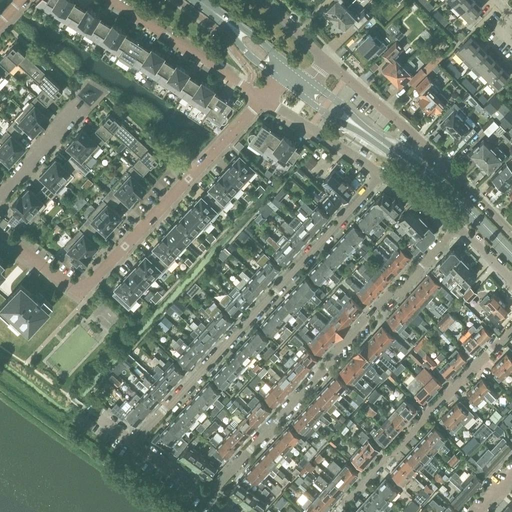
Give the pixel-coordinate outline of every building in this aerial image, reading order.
[(55,16),(64,0),(47,0),(46,0),(40,0),(36,5),(55,16)] [(67,24),(79,6),(73,2),(73,0),(64,0),(55,16),(67,24)] [(334,20),(346,7),(340,1),(341,0),(335,0),(325,10),(329,15),(329,16),(331,19),(333,19),(334,20)] [(427,0),(423,4),(429,10),(433,6),(427,0)] [(473,0),(458,0),(453,5),(461,13),(473,0)] [(481,8),(473,0),(461,13),(469,20),(465,24),(470,28),(482,17),(477,12),(481,8)] [(80,32),(93,12),(87,8),(86,10),(79,6),(67,24),(80,32)] [(346,7),(334,20),(335,21),(335,23),(337,25),(339,25),(343,29),(350,22),(358,30),(372,16),(364,8),(355,17),(346,7)] [(439,19),(443,15),(437,10),(433,14),(439,19)] [(93,40),(105,22),(98,17),(100,15),(93,12),(80,32),(93,40)] [(443,15),(439,19),(444,25),(448,21),(443,15)] [(106,48),(119,27),(113,24),(112,26),(105,22),(93,40),(106,48)] [(404,34),(393,22),(387,27),(399,39),(404,34)] [(119,56),(131,37),(124,33),(125,31),(119,27),(106,48),(119,56)] [(373,38),(372,36),(369,34),(358,44),(368,54),(373,49),(378,54),(386,46),(376,35),(373,38)] [(132,64),(144,46),(137,41),(131,37),(119,56),(132,64)] [(463,60),(479,45),(471,37),(455,52),(463,60)] [(391,78),(403,66),(399,61),(401,59),(397,54),(403,48),(396,41),(382,54),(389,61),(382,68),(386,73),(386,74),(388,76),(390,76),(391,78)] [(0,59),(0,63),(9,72),(17,63),(30,75),(38,67),(14,44),(13,45),(9,49),(10,49),(0,59)] [(479,45),(466,57),(474,65),(486,52),(479,45)] [(145,73),(158,52),(152,48),(150,50),(144,46),(132,64),(145,73)] [(157,81),(169,62),(162,58),(164,56),(158,52),(145,73),(157,81)] [(486,52),(474,65),(471,68),(478,75),(481,72),(494,60),(486,52)] [(403,66),(391,78),(392,79),(392,80),(394,82),(396,82),(400,87),(412,75),(408,71),(415,65),(409,59),(403,66)] [(494,60),(481,72),(489,80),(501,67),(494,60)] [(170,89),(183,69),(177,64),(176,67),(169,62),(157,81),(170,89)] [(436,62),(431,67),(435,71),(440,66),(436,62)] [(452,71),(456,67),(450,62),(446,66),(452,71)] [(9,72),(0,63),(0,81),(4,77),(9,72)] [(36,96),(46,106),(58,94),(59,94),(62,90),(62,89),(38,67),(30,75),(43,88),(36,96)] [(456,67),(452,71),(457,77),(461,73),(456,67)] [(489,80),(486,83),(494,91),(509,75),(501,67),(489,80)] [(421,68),(408,81),(413,86),(426,73),(421,68)] [(183,97),(194,79),(187,74),(189,72),(183,69),(170,89),(183,97)] [(440,91),(441,90),(433,82),(433,81),(427,75),(416,87),(421,92),(419,95),(421,97),(418,101),(424,107),(440,91)] [(460,82),(455,77),(450,81),(455,86),(460,82)] [(467,87),(471,83),(465,77),(461,81),(467,87)] [(195,106),(208,85),(202,81),(201,83),(194,79),(183,97),(195,106)] [(471,83),(467,87),(473,92),(477,88),(471,83)] [(208,114),(220,96),(212,91),(214,89),(208,85),(195,106),(208,114)] [(466,90),(459,97),(464,101),(471,94),(466,90)] [(440,91),(424,107),(430,114),(434,111),(436,113),(446,103),(446,102),(449,100),(440,91)] [(483,103),(487,99),(482,93),(478,97),(483,103)] [(491,113),(503,101),(496,93),(484,106),(491,113)] [(46,106),(36,96),(31,101),(22,110),(41,127),(42,125),(43,126),(46,123),(46,122),(49,118),(42,111),(46,106)] [(220,96),(208,114),(220,122),(221,122),(222,123),(223,122),(225,122),(226,121),(227,121),(227,120),(227,119),(228,119),(228,118),(228,117),(227,116),(227,115),(226,115),(226,114),(225,114),(232,104),(220,96)] [(450,131),(467,114),(455,102),(441,117),(444,120),(440,124),(445,128),(446,127),(450,131)] [(478,102),(474,106),(482,115),(486,111),(478,102)] [(510,108),(507,105),(496,117),(499,119),(498,120),(505,127),(511,120),(511,109),(510,107),(510,108)] [(10,124),(21,134),(26,129),(33,136),(40,127),(41,127),(22,110),(14,119),(15,119),(10,124)] [(94,131),(105,141),(113,132),(126,145),(135,136),(110,113),(109,114),(105,118),(106,118),(94,131)] [(476,123),(467,114),(450,131),(454,135),(453,136),(458,141),(476,123)] [(482,128),(488,134),(499,124),(492,118),(482,128)] [(262,150),(275,133),(269,128),(262,123),(256,133),(254,133),(253,132),(252,132),(251,132),(250,133),(249,133),(249,134),(248,135),(248,136),(247,137),(247,138),(248,138),(248,139),(248,140),(249,141),(262,150)] [(21,134),(10,124),(5,130),(7,131),(0,138),(0,140),(17,156),(25,147),(16,139),(21,134)] [(475,126),(466,135),(470,139),(479,131),(475,126)] [(105,141),(94,131),(90,136),(82,129),(79,133),(78,132),(74,135),(75,136),(74,138),(92,155),(101,146),(100,146),(105,141)] [(275,133),(262,150),(275,159),(289,140),(284,136),(283,138),(275,133)] [(132,166),(143,175),(154,163),(155,163),(158,159),(159,158),(135,136),(126,145),(140,157),(132,166)] [(84,164),(92,155),(74,138),(68,145),(75,151),(68,159),(78,169),(84,163),(84,164)] [(9,165),(17,156),(0,140),(0,160),(2,159),(9,165)] [(289,140),(275,159),(287,169),(300,151),(292,145),(294,143),(289,140)] [(478,163),(492,149),(483,140),(469,153),(478,163)] [(492,149),(478,163),(481,165),(488,172),(501,159),(492,149)] [(310,155),(302,163),(310,170),(317,162),(310,155)] [(233,162),(231,164),(239,171),(246,178),(254,170),(239,156),(233,162)] [(498,183),(511,168),(511,156),(492,177),(498,183)] [(73,175),(78,169),(68,159),(62,165),(55,159),(47,167),(65,184),(73,176),(73,175)] [(224,172),(239,186),(246,178),(239,171),(231,164),(229,166),(230,166),(224,172)] [(143,175),(132,166),(127,171),(127,170),(119,179),(137,196),(139,195),(139,196),(143,192),(142,191),(145,187),(138,181),(143,175)] [(46,183),(41,189),(51,198),(56,193),(57,193),(65,184),(47,167),(39,176),(46,183)] [(295,172),(301,177),(304,174),(298,168),(295,172)] [(511,168),(498,183),(504,189),(511,180),(511,168)] [(332,189),(343,177),(342,176),(342,173),(339,170),(337,171),(335,169),(321,184),(326,189),(329,186),(332,189)] [(268,170),(265,174),(269,178),(273,173),(268,170)] [(239,186),(224,172),(219,178),(218,178),(216,180),(218,181),(231,194),(233,196),(241,188),(239,186)] [(352,180),(346,174),(333,188),(345,199),(354,188),(349,183),(352,180)] [(107,193),(117,203),(122,198),(129,205),(137,196),(137,197),(137,196),(119,179),(111,188),(111,189),(107,193)] [(206,194),(223,209),(230,201),(228,198),(231,194),(218,181),(216,180),(214,182),(215,182),(209,188),(210,190),(206,194)] [(257,188),(262,192),(265,189),(260,184),(257,188)] [(332,189),(329,186),(325,190),(328,193),(327,195),(339,205),(345,199),(333,188),(332,189)] [(20,196),(20,197),(38,214),(46,205),(46,204),(51,198),(41,189),(35,195),(28,188),(20,197),(20,196)] [(262,192),(257,188),(253,191),(258,196),(262,192)] [(275,196),(279,201),(286,193),(282,189),(275,196)] [(339,205),(327,195),(322,190),(319,194),(314,190),(311,193),(311,195),(318,201),(319,199),(333,212),(339,205)] [(388,197),(384,192),(381,195),(375,200),(387,211),(386,212),(389,215),(391,217),(400,207),(402,208),(404,205),(398,200),(397,201),(394,198),(393,198),(389,195),(388,197)] [(117,203),(107,193),(102,199),(103,200),(95,208),(113,225),(121,217),(113,208),(117,203)] [(248,202),(252,198),(247,193),(243,197),(248,202)] [(223,209),(206,194),(202,198),(201,197),(195,203),(193,205),(208,219),(212,215),(215,217),(223,209)] [(275,211),(282,203),(273,195),(266,203),(275,211)] [(7,221),(17,229),(26,219),(30,223),(38,214),(20,197),(12,205),(15,209),(13,211),(15,213),(7,221)] [(369,207),(380,218),(383,215),(387,218),(389,215),(386,212),(387,211),(375,200),(369,207)] [(300,205),(300,206),(320,225),(328,216),(317,206),(313,210),(304,201),(300,205)] [(186,213),(200,227),(204,230),(211,222),(208,219),(193,205),(191,207),(186,213)] [(309,214),(300,206),(297,209),(305,216),(301,220),(313,232),(320,225),(309,214)] [(380,218),(369,207),(363,214),(378,228),(381,225),(377,221),(380,218)] [(400,232),(417,213),(410,207),(398,220),(402,224),(397,229),(400,232)] [(88,218),(83,223),(94,233),(98,228),(105,234),(113,225),(95,208),(87,217),(88,218)] [(200,227),(186,213),(180,219),(180,218),(178,221),(185,227),(193,234),(200,227)] [(261,213),(254,220),(260,225),(267,218),(261,213)] [(417,213),(400,232),(402,235),(407,229),(411,233),(423,219),(417,213)] [(378,228),(363,214),(357,220),(368,231),(372,227),(376,230),(378,228)] [(280,216),(277,219),(291,234),(287,238),(299,248),(306,240),(288,224),(280,216)] [(306,240),(313,232),(301,220),(296,216),(288,224),(306,240)] [(423,219),(411,233),(413,236),(409,241),(412,244),(416,239),(428,225),(423,219)] [(185,227),(178,221),(176,223),(177,223),(169,231),(176,238),(178,236),(185,243),(193,234),(185,227)] [(79,230),(72,238),(90,255),(91,255),(90,254),(98,246),(89,238),(94,233),(83,223),(78,228),(79,230)] [(247,225),(244,229),(250,234),(253,231),(247,225)] [(345,233),(356,244),(365,251),(368,247),(360,240),(364,235),(353,225),(345,233)] [(412,244),(408,248),(415,254),(434,233),(434,230),(428,225),(416,239),(412,244)] [(383,232),(379,228),(374,233),(378,237),(383,232)] [(163,237),(161,239),(176,253),(185,243),(178,236),(176,238),(169,231),(163,237)] [(242,231),(238,235),(244,241),(248,237),(242,231)] [(365,251),(356,244),(345,233),(338,241),(349,252),(353,247),(361,255),(365,251)] [(283,234),(276,241),(292,256),(299,248),(287,238),(283,234)] [(276,241),(270,235),(266,239),(275,247),(271,252),(284,264),(292,256),(276,241)] [(391,254),(403,265),(410,258),(398,246),(398,247),(386,236),(383,239),(395,250),(391,254)] [(67,250),(59,259),(69,266),(74,261),(76,263),(78,261),(82,264),(90,255),(72,238),(63,247),(67,250)] [(176,253),(161,239),(159,241),(153,248),(155,249),(151,253),(155,257),(167,268),(175,260),(172,257),(176,253)] [(331,249),(342,260),(344,258),(349,252),(338,241),(331,249)] [(202,242),(198,246),(203,251),(207,247),(202,242)] [(231,243),(227,248),(232,253),(236,248),(231,243)] [(384,262),(397,273),(403,265),(391,254),(387,259),(375,248),(372,251),(377,255),(384,262)] [(223,249),(218,255),(223,260),(228,254),(223,249)] [(323,257),(335,267),(342,260),(331,249),(323,257)] [(450,250),(432,270),(433,270),(439,275),(438,277),(444,283),(447,280),(453,274),(464,261),(453,250),(450,250)] [(139,262),(137,264),(149,275),(152,278),(156,274),(159,277),(167,268),(155,257),(151,253),(147,257),(145,256),(140,262),(139,262)] [(263,253),(256,261),(261,266),(272,276),(280,268),(275,264),(276,263),(268,255),(267,256),(263,253)] [(377,269),(390,280),(397,273),(384,262),(377,255),(374,258),(381,265),(377,269)] [(188,257),(184,261),(189,266),(193,262),(188,257)] [(335,267),(323,257),(316,265),(327,275),(333,280),(335,283),(340,278),(331,271),(335,267)] [(217,260),(213,264),(218,269),(222,265),(217,260)] [(454,285),(470,267),(464,261),(453,274),(447,280),(444,283),(447,286),(450,283),(453,286),(453,285),(454,285)] [(219,270),(218,269),(213,264),(212,263),(207,268),(214,274),(219,270)] [(363,263),(360,266),(383,288),(390,280),(377,269),(373,273),(363,263)] [(136,266),(130,272),(142,283),(145,286),(152,278),(149,275),(137,264),(135,266),(136,266)] [(327,275),(316,265),(309,273),(320,283),(327,275)] [(254,274),(265,284),(272,276),(261,266),(254,274)] [(383,288),(360,266),(357,269),(367,280),(364,284),(376,295),(383,288)] [(470,267),(454,285),(450,289),(458,297),(462,293),(457,288),(461,283),(464,287),(476,274),(470,267)] [(265,284),(254,274),(250,278),(242,270),(238,274),(242,277),(242,278),(258,292),(265,284)] [(124,278),(122,280),(135,291),(137,294),(145,286),(142,283),(130,272),(125,278),(124,278)] [(451,302),(454,298),(428,274),(421,282),(428,289),(433,293),(437,289),(451,302)] [(305,277),(297,285),(309,295),(313,299),(317,303),(321,300),(312,292),(316,287),(305,277)] [(258,292),(242,278),(235,285),(251,300),(258,292)] [(376,295),(364,284),(360,288),(349,278),(346,282),(357,291),(369,303),(376,295)] [(112,294),(128,309),(137,301),(134,298),(137,294),(135,291),(122,280),(121,282),(115,288),(117,290),(112,294)] [(421,282),(414,289),(422,296),(426,300),(434,307),(435,306),(442,313),(447,307),(442,302),(438,305),(429,297),(433,293),(428,289),(421,282)] [(32,295),(21,284),(0,306),(0,311),(26,335),(52,306),(41,296),(36,291),(32,295)] [(196,285),(189,292),(193,297),(200,289),(196,285)] [(251,300),(235,285),(228,293),(243,308),(251,300)] [(309,295),(297,285),(290,293),(301,303),(309,295)] [(470,287),(462,295),(469,302),(477,294),(470,287)] [(407,297),(419,308),(424,303),(438,317),(441,314),(434,307),(426,300),(422,296),(414,289),(407,297)] [(162,295),(157,290),(153,294),(159,299),(162,295)] [(228,293),(227,292),(220,300),(236,316),(243,308),(228,293)] [(301,303),(290,293),(283,300),(294,311),(300,316),(304,320),(307,317),(297,308),(301,303)] [(362,308),(345,293),(340,299),(338,297),(336,299),(343,305),(355,316),(362,308)] [(487,295),(479,304),(488,313),(492,310),(502,300),(495,293),(489,298),(487,295)] [(159,299),(153,294),(150,297),(155,302),(159,299)] [(407,297),(401,304),(424,325),(426,322),(416,312),(419,308),(407,297)] [(178,299),(171,307),(176,311),(182,303),(178,299)] [(355,316),(343,305),(339,309),(328,299),(325,302),(336,313),(348,324),(349,324),(355,316)] [(294,311),(283,300),(276,309),(287,319),(294,311)] [(502,300),(492,310),(502,320),(507,315),(504,313),(510,308),(502,300)] [(329,320),(342,332),(350,324),(349,324),(348,324),(336,313),(325,302),(322,305),(333,315),(329,320)] [(455,315),(461,307),(455,303),(449,310),(455,315)] [(206,305),(203,308),(224,328),(232,320),(214,304),(210,309),(206,305)] [(424,325),(401,304),(394,311),(406,323),(410,319),(424,331),(427,328),(424,325)] [(170,307),(166,312),(171,316),(175,311),(170,307)] [(203,308),(201,307),(199,309),(208,317),(206,318),(210,322),(206,325),(217,336),(224,328),(203,308)] [(276,309),(269,316),(280,327),(283,329),(286,326),(283,323),(287,319),(276,309)] [(394,311),(387,319),(388,320),(406,336),(409,333),(402,327),(406,323),(394,311)] [(448,311),(438,321),(446,328),(455,319),(448,311)] [(342,332),(329,320),(325,324),(314,314),(312,317),(322,327),(335,339),(336,340),(338,336),(342,332)] [(280,327),(269,316),(261,325),(272,335),(280,327)] [(304,320),(300,316),(296,320),(300,324),(304,320)] [(312,317),(309,320),(320,330),(316,335),(328,346),(335,339),(322,327),(312,317)] [(217,336),(206,325),(206,326),(201,321),(197,325),(193,320),(189,324),(192,327),(199,333),(210,344),(217,336)] [(446,328),(438,321),(432,327),(448,343),(454,337),(446,328)] [(305,324),(298,332),(309,342),(321,354),(328,346),(316,335),(312,339),(304,332),(308,327),(305,324)] [(468,330),(472,333),(474,336),(482,344),(491,335),(481,324),(477,329),(473,324),(468,330)] [(368,341),(380,353),(387,359),(390,356),(383,350),(391,341),(398,348),(401,344),(381,326),(368,341)] [(195,338),(192,341),(203,352),(210,344),(199,333),(192,327),(188,332),(195,338)] [(249,337),(261,348),(268,340),(257,329),(249,337)] [(299,357),(310,367),(317,359),(301,344),(303,343),(292,333),(287,338),(303,352),(299,357)] [(482,344),(474,336),(472,333),(462,343),(473,353),(482,344)] [(428,339),(424,336),(413,348),(417,352),(428,339)] [(203,352),(192,341),(188,345),(179,337),(175,341),(184,349),(196,360),(203,352)] [(261,348),(249,337),(242,345),(253,356),(261,348)] [(196,360),(184,349),(175,341),(172,345),(180,353),(177,357),(188,368),(196,360)] [(395,367),(367,341),(360,348),(373,360),(377,356),(392,370),(395,367)] [(281,348),(286,353),(291,348),(286,343),(281,348)] [(253,356),(242,345),(235,353),(246,364),(253,356)] [(270,346),(265,351),(269,355),(274,350),(270,346)] [(373,360),(360,348),(353,356),(354,356),(380,380),(383,377),(369,365),(373,360)] [(413,348),(408,353),(419,364),(420,363),(424,360),(421,357),(422,357),(417,352),(413,348)] [(456,349),(447,358),(449,361),(457,368),(466,359),(456,349)] [(289,356),(286,359),(303,375),(310,367),(299,357),(294,352),(290,357),(289,356)] [(246,364),(235,353),(227,361),(239,371),(246,364)] [(275,362),(279,357),(274,353),(270,358),(275,362)] [(422,357),(421,357),(424,360),(430,366),(435,362),(426,353),(422,357)] [(457,368),(449,361),(447,358),(441,353),(437,357),(441,361),(436,366),(448,378),(457,368)] [(511,358),(511,359),(507,354),(502,358),(502,359),(500,362),(509,371),(511,368),(511,358)] [(160,359),(159,360),(155,356),(152,359),(161,367),(165,363),(160,359)] [(380,380),(354,356),(347,364),(360,375),(363,371),(376,383),(380,380)] [(156,379),(168,390),(176,381),(164,371),(161,367),(152,359),(149,362),(154,367),(153,368),(161,375),(156,379)] [(303,375),(286,359),(283,362),(289,367),(284,372),(296,382),(303,375)] [(239,371),(227,361),(220,369),(232,379),(239,371)] [(164,371),(176,381),(184,372),(172,362),(164,371)] [(393,370),(388,375),(395,382),(400,378),(396,374),(404,366),(400,362),(395,367),(393,370)] [(509,371),(500,362),(497,365),(496,364),(491,369),(496,374),(494,376),(499,381),(509,371)] [(262,367),(257,363),(252,369),(256,373),(262,367)] [(360,375),(347,364),(340,371),(366,395),(373,388),(369,384),(365,388),(356,379),(360,375)] [(281,376),(270,366),(267,369),(273,375),(272,375),(289,390),(296,382),(284,372),(281,376)] [(267,370),(264,367),(257,375),(260,378),(267,370)] [(416,377),(432,394),(442,384),(425,367),(416,377)] [(256,373),(251,368),(247,372),(252,377),(256,373)] [(232,379),(220,369),(213,377),(224,387),(232,379)] [(120,378),(113,372),(108,377),(115,384),(120,378)] [(142,375),(139,379),(142,382),(160,398),(168,390),(156,379),(152,384),(151,382),(150,383),(142,375)] [(260,378),(257,375),(248,384),(252,387),(260,378)] [(272,375),(270,378),(274,382),(270,387),(282,398),(289,390),(272,375)] [(328,383),(339,394),(344,389),(349,393),(352,390),(335,375),(328,383)] [(432,394),(416,377),(406,386),(417,396),(416,397),(417,397),(423,403),(432,394)] [(396,386),(388,378),(383,383),(391,391),(396,386)] [(477,384),(475,386),(488,400),(490,402),(497,394),(495,392),(498,389),(489,381),(487,383),(482,378),(477,383),(477,384)] [(141,397),(152,407),(160,398),(142,382),(139,379),(135,384),(145,392),(141,397)] [(234,384),(239,389),(242,385),(238,380),(234,384)] [(200,390),(212,401),(221,409),(224,405),(215,397),(220,392),(209,381),(200,390)] [(282,398),(266,383),(258,391),(275,406),(282,398)] [(320,391),(332,402),(336,405),(344,412),(348,409),(336,398),(339,394),(328,383),(320,391)] [(239,389),(234,384),(230,388),(235,392),(239,389)] [(243,390),(248,394),(251,391),(246,386),(243,390)] [(488,400),(475,386),(472,389),(471,389),(466,393),(471,399),(469,401),(474,406),(482,398),(484,400),(487,401),(488,400)] [(368,397),(373,403),(381,394),(375,389),(368,397)] [(211,401),(200,390),(192,399),(203,410),(211,401)] [(320,391),(313,399),(325,410),(329,413),(336,405),(332,402),(320,391)] [(141,397),(137,393),(129,402),(133,406),(144,416),(152,407),(141,397)] [(363,399),(358,394),(352,399),(358,405),(363,399)] [(252,408),(263,418),(271,410),(254,395),(247,403),(252,408)] [(396,408),(408,419),(416,410),(404,399),(405,398),(402,396),(398,401),(400,402),(396,408)] [(203,410),(192,399),(184,408),(196,418),(203,410)] [(243,407),(235,399),(231,403),(236,407),(239,411),(243,407)] [(313,399),(306,406),(318,417),(322,421),(327,426),(330,422),(321,413),(325,409),(313,399)] [(360,406),(372,416),(377,412),(365,401),(360,406)] [(453,408),(450,411),(459,420),(463,423),(464,425),(474,415),(460,401),(457,403),(452,408),(453,408)] [(227,407),(232,411),(233,410),(236,407),(231,403),(227,407)] [(144,416),(133,406),(126,413),(116,404),(111,410),(122,419),(126,416),(136,425),(144,416)] [(219,410),(215,406),(208,413),(212,417),(219,410)] [(318,417),(306,406),(299,414),(311,425),(315,429),(322,421),(318,417)] [(241,419),(238,423),(249,434),(256,426),(239,411),(236,407),(233,410),(233,411),(241,419)] [(248,412),(243,407),(239,411),(256,426),(263,418),(252,408),(248,412)] [(196,418),(184,408),(176,417),(188,427),(196,418)] [(227,412),(222,408),(217,414),(221,419),(227,412)] [(388,408),(384,412),(388,416),(400,427),(408,419),(396,408),(392,412),(388,408)] [(496,409),(489,416),(496,422),(502,415),(496,409)] [(442,419),(440,421),(452,434),(463,423),(459,420),(450,411),(447,414),(446,413),(441,418),(442,419)] [(311,425),(299,414),(292,422),(308,437),(311,433),(315,429),(311,425)] [(364,421),(357,414),(354,418),(361,424),(364,421)] [(347,419),(343,416),(338,421),(341,425),(347,419)] [(400,427),(388,416),(380,424),(392,436),(400,427)] [(188,427),(176,417),(168,425),(180,436),(188,427)] [(207,417),(202,423),(205,427),(206,427),(211,421),(207,417)] [(209,426),(214,430),(219,424),(214,420),(209,426)] [(201,422),(196,427),(201,431),(205,427),(202,423),(201,422)] [(229,423),(225,426),(242,441),(249,434),(238,423),(234,427),(229,423)] [(392,436),(380,424),(376,429),(374,427),(370,431),(372,434),(373,433),(384,444),(392,436)] [(180,436),(168,425),(161,434),(174,447),(182,438),(180,436)] [(492,430),(486,425),(476,436),(481,442),(492,430)] [(214,430),(209,426),(203,433),(203,434),(206,437),(214,430)] [(242,441),(225,426),(223,429),(228,434),(223,439),(235,449),(242,441)] [(281,434),(292,445),(297,440),(301,444),(304,441),(288,426),(281,434)] [(498,426),(492,433),(498,438),(501,435),(504,432),(498,426)] [(433,427),(426,434),(439,446),(443,450),(446,452),(450,448),(443,442),(446,438),(433,427)] [(359,448),(371,459),(379,450),(368,440),(370,437),(362,430),(359,433),(362,436),(359,440),(363,443),(359,448)] [(199,433),(194,438),(197,441),(202,435),(199,433)] [(292,445),(281,434),(273,442),(285,453),(290,457),(293,453),(288,449),(292,445)] [(419,442),(432,454),(436,449),(442,454),(443,452),(442,451),(443,450),(439,446),(426,434),(419,442)] [(327,440),(322,435),(315,442),(316,443),(314,445),(318,449),(327,440)] [(494,453),(501,460),(511,447),(511,445),(506,440),(504,439),(501,435),(498,438),(488,448),(494,453)] [(227,457),(235,449),(223,439),(219,443),(212,436),(209,439),(227,457)] [(333,437),(329,441),(334,446),(338,442),(333,437)] [(174,447),(171,451),(177,456),(180,451),(187,442),(182,438),(174,447)] [(187,445),(178,457),(188,464),(197,452),(192,448),(197,441),(194,438),(188,445),(187,445)] [(285,453),(273,442),(267,450),(278,460),(282,455),(287,460),(290,457),(285,453)] [(432,454),(419,442),(412,450),(413,450),(425,462),(434,470),(438,467),(428,458),(432,454)] [(461,447),(470,456),(474,451),(465,442),(461,447)] [(312,445),(303,454),(309,460),(317,450),(312,445)] [(197,452),(188,464),(197,471),(207,459),(216,449),(212,446),(203,456),(197,452)] [(371,459),(359,448),(350,457),(363,468),(371,459)] [(224,457),(216,449),(207,459),(197,471),(207,479),(213,471),(215,471),(217,468),(216,467),(217,466),(211,462),(216,457),(220,461),(224,457)] [(278,460),(267,450),(259,457),(271,468),(283,478),(285,476),(286,475),(274,464),(278,460)] [(405,457),(418,469),(422,465),(432,474),(434,470),(425,462),(413,450),(412,450),(405,457)] [(324,457),(319,453),(314,458),(319,462),(324,457)] [(451,457),(456,463),(460,459),(455,453),(451,457)] [(471,457),(468,460),(477,468),(482,474),(485,470),(489,473),(501,460),(494,453),(485,463),(483,461),(480,465),(471,457)] [(303,455),(296,463),(301,468),(309,460),(303,455)] [(252,465),(263,476),(268,471),(284,485),(289,480),(285,476),(283,478),(271,468),(259,457),(252,465)] [(418,469),(405,457),(398,465),(399,465),(411,476),(414,479),(416,477),(415,476),(416,475),(414,473),(418,469)] [(456,463),(451,457),(447,461),(453,466),(456,463)] [(330,463),(351,481),(358,474),(346,463),(342,468),(333,460),(330,463)] [(309,461),(304,467),(308,470),(310,472),(315,466),(309,461)] [(332,478),(344,489),(351,481),(330,463),(327,466),(336,474),(332,478)] [(263,476),(252,465),(245,473),(261,488),(264,484),(263,483),(267,479),(263,476)] [(398,465),(391,472),(404,484),(408,480),(415,487),(419,484),(414,479),(411,476),(399,465),(398,465)] [(304,467),(304,466),(299,472),(303,476),(308,470),(304,467)] [(473,471),(460,484),(463,487),(470,493),(482,480),(481,479),(484,475),(482,474),(477,468),(474,471),(473,471)] [(437,472),(433,476),(439,481),(440,480),(442,478),(443,477),(441,476),(437,472)] [(460,476),(455,472),(451,476),(460,484),(463,480),(460,476)] [(304,479),(299,475),(294,480),(299,485),(304,479)] [(344,489),(332,478),(328,483),(319,475),(317,478),(325,486),(337,496),(344,489)] [(228,494),(238,501),(247,489),(253,482),(245,476),(239,483),(237,481),(228,494)] [(460,484),(451,476),(449,478),(447,481),(458,492),(454,496),(452,495),(449,498),(451,500),(458,506),(470,493),(463,487),(460,484)] [(337,496),(325,486),(317,478),(313,481),(322,489),(319,493),(331,504),(337,496)] [(378,488),(390,499),(398,490),(385,479),(378,488)] [(297,487),(292,482),(287,487),(292,492),(297,487)] [(434,490),(426,484),(423,488),(430,494),(434,490)] [(280,491),(274,486),(270,490),(276,495),(280,491)] [(254,493),(247,489),(238,501),(248,508),(262,489),(259,487),(254,493)] [(248,508),(252,511),(259,511),(266,503),(261,499),(268,491),(264,487),(262,489),(248,508)] [(422,487),(413,497),(421,504),(430,494),(423,488),(422,487)] [(390,499),(378,488),(370,496),(387,511),(391,507),(387,503),(390,499)] [(312,501),(324,511),(331,504),(319,493),(315,498),(306,489),(303,493),(308,497),(312,501)] [(386,511),(387,511),(370,496),(363,504),(371,511),(386,511)] [(281,497),(278,502),(283,507),(287,502),(281,497)] [(323,511),(324,511),(312,501),(308,497),(301,505),(305,508),(309,511),(323,511)] [(412,499),(402,509),(405,511),(413,511),(419,506),(412,499)] [(438,511),(456,511),(449,504),(446,507),(444,505),(443,506),(440,504),(439,505),(433,499),(429,503),(438,511)]
